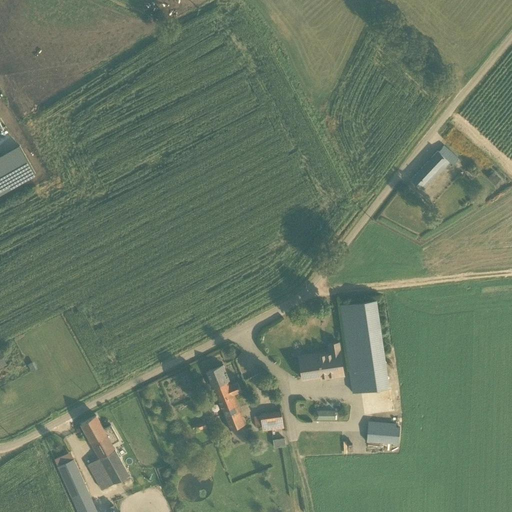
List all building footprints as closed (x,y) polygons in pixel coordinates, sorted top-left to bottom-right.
[(0,193),(35,174),(19,145),(0,155),(0,193)] [(453,165),(458,159),(443,146),(438,152),(437,151),(410,180),(422,191),(450,163),(453,165)] [(493,172),(487,178),(496,186),(502,180),(493,172)] [(352,393),(389,388),(376,300),(340,304),(352,393)] [(320,380),(343,376),(338,343),(328,344),(329,351),(298,356),(302,380),(320,378),(320,380)] [(229,381),(223,365),(206,372),(229,430),(245,424),(233,395),(241,392),(237,382),(229,385),(227,382),(229,381)] [(260,416),(253,417),(255,427),(261,426),(262,431),(283,428),(280,410),(260,414),(260,416)] [(315,420),(334,420),(334,410),(316,410),(313,413),(313,417),(315,420)] [(103,429),(95,416),(81,424),(99,458),(87,465),(101,490),(129,475),(112,444),(119,440),(111,425),(103,429)] [(365,441),(398,444),(399,427),(395,426),(395,420),(372,418),(371,421),(369,421),(368,421),(365,441)] [(203,421),(192,426),(193,430),(197,429),(198,431),(206,428),(203,421)] [(284,438),(272,440),(273,448),(285,446),(284,438)] [(97,511),(71,452),(54,460),(76,511),(97,511)]
